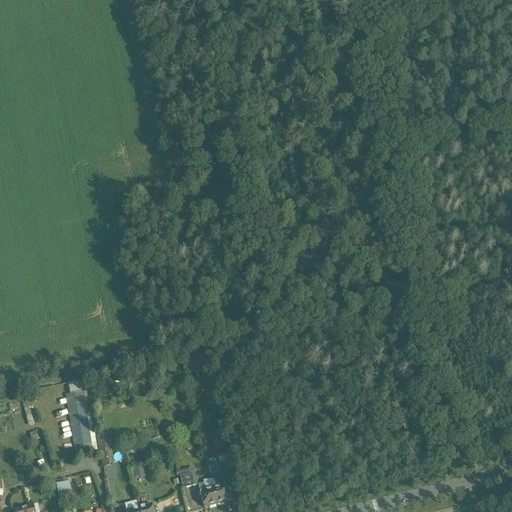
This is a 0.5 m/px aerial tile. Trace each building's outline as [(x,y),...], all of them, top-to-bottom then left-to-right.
[(184,373),(205,369),(205,367),(211,366),(208,355),(181,361),(184,373)] [(173,377),(166,379),(168,387),(175,385),(173,377)] [(105,394),(98,395),(100,404),(116,401),(112,383),(105,385),(107,393),(105,394)] [(86,405),(83,392),(66,395),(76,454),(93,451),(87,416),(92,415),(90,405),(86,405)] [(36,430),(31,433),(34,440),(39,438),(36,430)] [(130,451),(123,453),(125,465),(133,464),(130,451)] [(223,477),(233,475),(229,460),(220,463),(223,477)] [(142,468),(134,470),(136,480),(145,478),(142,468)] [(183,488),(196,485),(192,472),(180,476),(183,488)] [(68,490),(66,480),(66,477),(56,479),(59,493),(68,490)] [(204,483),(198,484),(204,508),(217,504),(213,489),(210,480),(204,481),(204,483)] [(229,501),(225,485),(213,489),(217,504),(229,501)]
